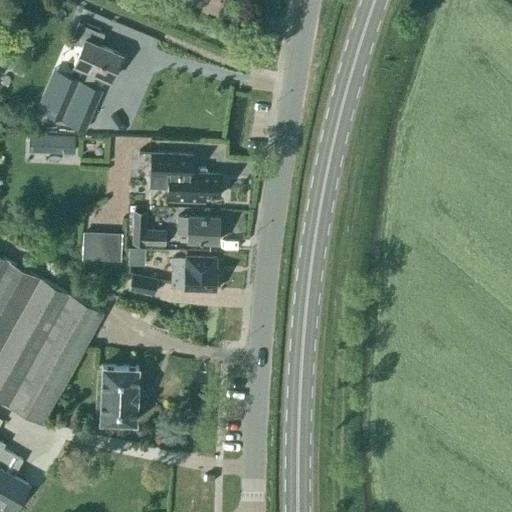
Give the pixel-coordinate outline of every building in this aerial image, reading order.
[(73,64),(110,80),(121,54),(99,45),(104,34),(78,23),(70,41),(81,46),(73,64)] [(66,115),(94,127),(110,89),(68,72),(49,116),(63,122),(66,115)] [(36,107),(32,116),(43,121),(47,112),(43,110),(36,107)] [(75,135),(29,133),(28,151),(74,153),(75,135)] [(149,150),(147,187),(167,188),(167,201),(204,203),(205,195),(219,196),(220,174),(210,173),(210,172),(190,171),(190,152),(149,150)] [(164,245),(165,229),(145,228),(146,211),(132,210),(131,243),(164,245)] [(187,240),(217,241),(218,217),(188,216),(188,217),(178,216),(177,234),(187,235),(187,240)] [(87,230),(86,259),(97,259),(98,230),(96,230),(92,230),(87,230)] [(170,254),(169,284),(184,285),(184,288),(216,289),(217,266),(216,266),(216,255),(185,254),(185,255),(170,254)] [(38,276),(0,255),(0,400),(41,424),(102,311),(38,276)] [(158,277),(131,271),(128,288),(154,293),(158,277)] [(135,421),(136,399),(138,366),(135,365),(135,366),(102,365),(99,420),(133,421),(135,421)] [(0,511),(11,511),(28,484),(13,475),(22,459),(0,446),(0,511)]
